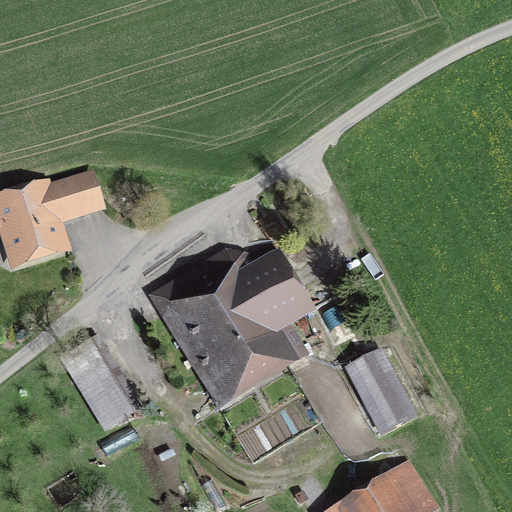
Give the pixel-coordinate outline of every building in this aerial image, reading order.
[(91,177),(43,192),(0,205),(0,206),(17,261),(60,247),(53,223),(100,208),(91,177)] [(290,324),(313,310),(279,255),(258,267),(250,254),(245,257),(225,255),(154,298),(222,409),(310,356),(290,324)] [(92,344),(63,362),(105,430),(134,413),(92,344)] [(348,369),(383,433),(416,415),(382,351),(348,369)] [(410,463),(331,511),(429,511),(437,507),(410,463)]
